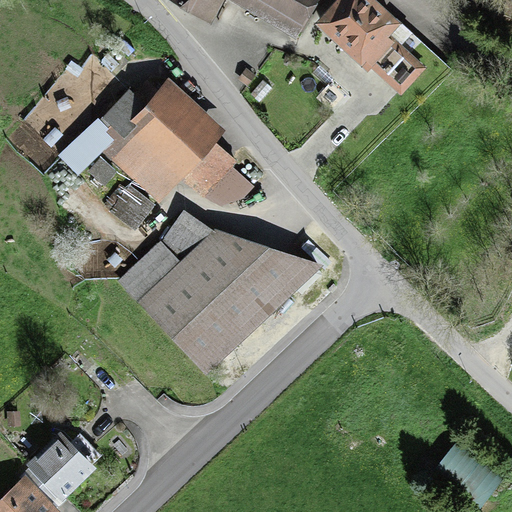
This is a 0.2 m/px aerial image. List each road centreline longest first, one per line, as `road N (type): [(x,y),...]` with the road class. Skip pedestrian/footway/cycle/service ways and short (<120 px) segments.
road 1 (residential): [(141,0),(383,283)]
road 2 (residential): [(132,511),(383,283)]
road 3 (unclassified): [(383,283),(511,401)]
